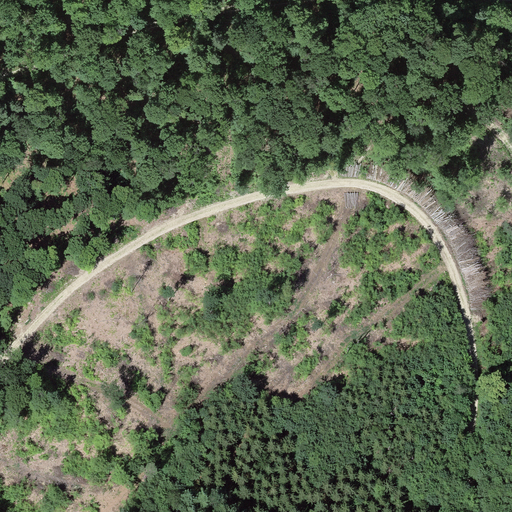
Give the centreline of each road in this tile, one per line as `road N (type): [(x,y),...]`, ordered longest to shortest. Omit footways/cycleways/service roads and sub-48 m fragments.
road 1 (track): [(0,361),(88,273),(192,214),(280,188),(339,181),(376,188),(410,206),(449,257),(469,326),(469,474),(487,511)]
road 2 (track): [(0,79),(160,21),(300,0)]
